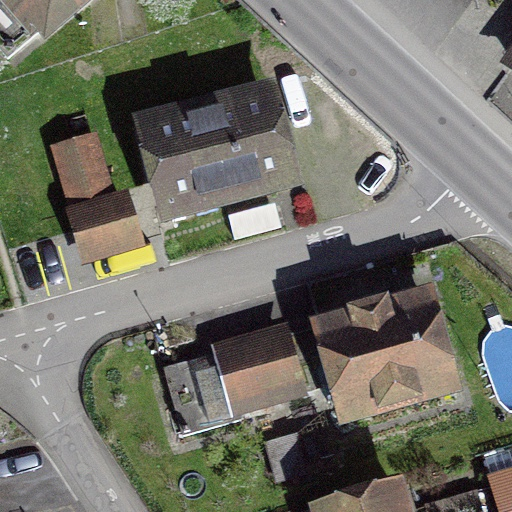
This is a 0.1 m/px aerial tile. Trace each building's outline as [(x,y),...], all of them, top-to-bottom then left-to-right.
[(0,0),(0,45),(10,58),(83,0),(0,0)] [(262,104),(139,135),(161,224),(284,193),(262,104)] [(98,142),(49,156),(81,263),(129,249),(98,142)] [(425,304),(322,332),(337,389),(347,425),(451,397),(425,304)] [(322,332),(167,377),(183,432),(337,389),(322,332)] [(511,511),(511,480),(490,487),(498,511),(511,511)] [(401,511),(397,498),(347,511),(401,511)]
